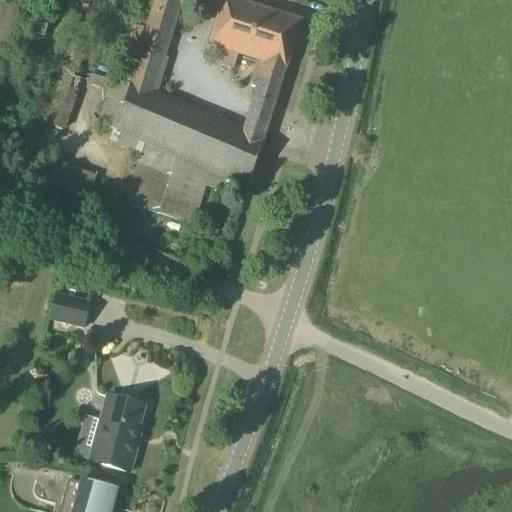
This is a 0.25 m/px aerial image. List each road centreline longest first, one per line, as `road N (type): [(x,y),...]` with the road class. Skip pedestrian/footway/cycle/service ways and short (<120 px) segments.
road 1 (tertiary): [(286,325),(359,55),(366,0)]
road 2 (track): [(286,325),(227,289),(0,202)]
road 3 (unclassified): [(511,434),(286,325)]
road 4 (tertiary): [(215,511),(286,325)]
